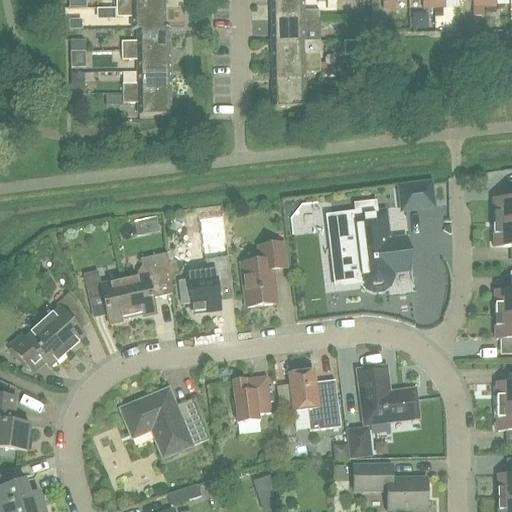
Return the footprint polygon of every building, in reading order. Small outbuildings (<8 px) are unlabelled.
[(270,0),(271,21),(320,19),(319,10),(302,10),(302,0),(270,0)] [(382,0),(382,10),(394,9),(394,0),(382,0)] [(434,9),(434,0),(422,0),(422,9),(434,9)] [(434,0),(434,9),(445,9),(445,0),(434,0)] [(485,8),(484,0),(472,0),(473,18),(484,18),(484,8),(485,8)] [(131,30),(170,29),(170,28),(165,28),(164,8),(117,8),(118,17),(131,17),(131,30)] [(320,19),(271,21),(271,42),(320,41),(303,41),(303,29),(320,29),(320,19)] [(132,31),(135,30),(136,41),(123,42),(123,51),(170,51),(170,29),(131,30),(132,31)] [(320,41),(271,42),(271,64),(321,62),(320,41)] [(170,51),(123,51),(123,60),(136,60),(136,72),(171,72),(170,51)] [(86,52),(71,52),(71,68),(86,68),(86,52)] [(272,85),(304,84),(304,72),(321,71),(321,62),(271,64),(272,85)] [(331,79),(344,79),(345,64),(331,64),(331,79)] [(171,72),(136,72),(137,85),(124,85),(124,94),(171,94),(171,72)] [(304,84),(272,85),(272,107),(321,106),(321,97),(304,97),(304,84)] [(171,94),(124,94),(124,104),(137,103),(138,117),(172,116),(171,94)] [(433,207),(430,184),(398,188),(401,211),(433,207)] [(511,199),(493,200),(493,224),(511,223),(511,199)] [(358,215),(332,219),(340,285),(360,282),(360,283),(363,286),(366,289),(374,292),(382,291),(389,287),(392,279),(392,274),(392,273),(409,271),(405,239),(390,241),(385,237),(387,235),(385,212),(381,213),(374,214),(372,209),(367,207),(363,208),(359,211),(358,215)] [(511,223),(493,224),(494,248),(511,248),(511,223)] [(241,264),(246,308),(276,305),(272,271),(286,269),(284,245),(258,247),(260,262),(241,264)] [(123,280),(132,319),(142,317),(142,318),(155,315),(152,300),(172,295),(167,254),(139,260),(141,267),(137,274),(137,277),(123,280)] [(190,281),(178,282),(181,305),(192,304),(194,315),(220,312),(219,302),(217,286),(231,284),(228,258),(205,261),(206,273),(189,275),(190,281)] [(132,319),(123,280),(100,285),(97,273),(83,276),(89,301),(102,298),(109,326),(122,323),(122,321),(132,319)] [(511,291),(495,292),(495,316),(511,315),(511,291)] [(41,325),(67,353),(85,338),(77,329),(86,321),(78,306),(68,295),(56,306),(59,309),(41,325)] [(511,315),(495,316),(495,340),(511,340),(511,348),(511,315)] [(67,353),(41,325),(24,341),(21,337),(10,347),(31,370),(41,361),(49,370),(67,353)] [(365,424),(416,418),(413,392),(387,395),(384,370),(358,373),(365,424)] [(313,372),(288,376),(293,413),(307,411),(310,432),(341,428),(337,397),(317,400),(313,372)] [(245,380),(231,382),(237,425),(260,422),(259,416),(271,414),(267,384),(246,387),(245,380)] [(511,384),(496,384),(496,408),(511,408),(511,384)] [(168,390),(119,410),(132,440),(151,432),(162,460),(208,441),(191,400),(175,407),(168,390)] [(13,424),(16,399),(0,397),(0,449),(26,453),(29,426),(13,424)] [(511,408),(496,408),(497,432),(511,432),(511,408)] [(367,430),(348,433),(351,459),(370,456),(367,430)] [(427,504),(427,492),(426,480),(392,481),(391,467),(352,468),(353,494),(382,493),(387,497),(386,511),(423,511),(423,508),(427,504)] [(511,476),(498,476),(498,500),(511,500),(511,476)] [(0,511),(43,511),(38,494),(29,497),(24,482),(0,490),(0,511)] [(201,498),(197,486),(166,496),(170,508),(201,498)] [(511,511),(511,500),(498,500),(498,511),(511,511)]
